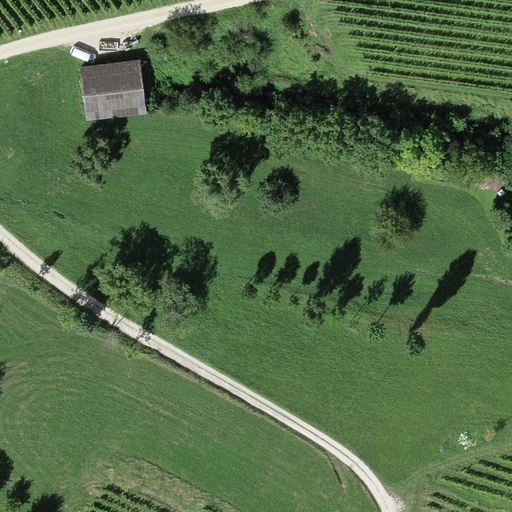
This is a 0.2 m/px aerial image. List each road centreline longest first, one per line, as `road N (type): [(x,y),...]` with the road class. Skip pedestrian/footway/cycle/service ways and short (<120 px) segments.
road 1 (track): [(386,511),(345,459),(85,306),(0,238)]
road 2 (track): [(0,52),(227,0)]
